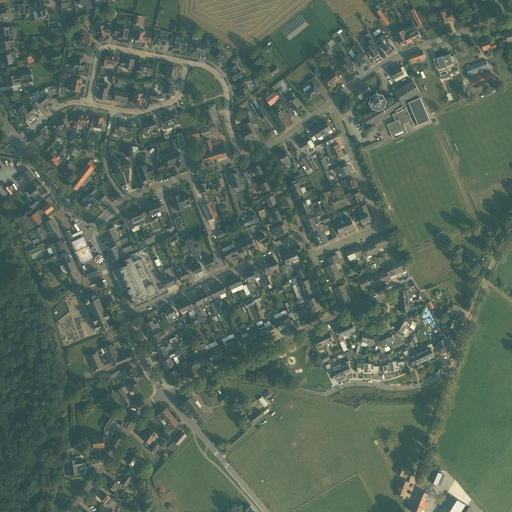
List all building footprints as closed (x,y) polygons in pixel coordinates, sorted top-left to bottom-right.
[(37,1),(34,2),(36,11),(43,9),(42,6),(46,5),(45,3),(46,3),(44,0),(41,0),(37,1)] [(59,0),(60,1),(59,1),(60,4),(61,4),(61,7),(60,8),(62,12),(67,11),(67,9),(73,8),(70,0),(59,0)] [(76,0),(77,4),(84,3),(86,9),(92,8),(89,0),(76,0)] [(98,4),(91,6),(93,13),(100,11),(98,4)] [(0,17),(2,17),(3,22),(12,21),(11,14),(8,12),(8,9),(7,9),(7,8),(3,8),(4,9),(0,9),(0,17)] [(40,14),(37,15),(38,19),(48,19),(47,15),(49,15),(47,8),(39,10),(40,14)] [(411,15),(410,16),(414,23),(419,20),(416,12),(414,9),(411,11),(413,14),(411,16),(411,15)] [(379,10),(375,13),(385,27),(387,26),(385,22),(387,21),(379,10)] [(437,14),(440,24),(447,22),(447,23),(453,21),(450,11),(446,13),(445,11),(437,14)] [(84,21),(81,27),(87,31),(90,29),(88,26),(84,21)] [(115,28),(114,34),(118,35),(117,37),(126,39),(128,30),(119,28),(121,22),(117,21),(115,28)] [(382,33),(375,37),(378,42),(381,46),(381,47),(384,51),(388,49),(388,48),(391,46),(388,42),(389,42),(388,42),(387,40),(390,37),(381,23),(377,25),(379,29),(382,33)] [(94,28),(93,29),(94,32),(95,33),(97,32),(98,37),(106,35),(106,34),(110,33),(108,25),(104,26),(104,25),(96,27),(94,28)] [(8,27),(0,28),(0,34),(0,36),(5,35),(6,39),(13,37),(12,31),(8,31),(8,27)] [(397,33),(396,34),(399,39),(398,39),(402,47),(409,43),(406,36),(408,35),(406,31),(404,32),(402,28),(399,30),(400,32),(397,33)] [(79,45),(78,46),(82,49),(83,47),(86,49),(88,46),(89,47),(93,41),(88,38),(90,35),(82,30),(79,35),(82,37),(81,39),(82,39),(79,45)] [(136,30),(134,40),(143,42),(143,41),(150,42),(151,34),(144,33),(145,32),(136,30)] [(408,35),(406,36),(409,43),(421,37),(418,30),(417,31),(416,30),(409,34),(410,34),(408,35)] [(511,32),(506,34),(506,36),(502,38),(504,43),(508,42),(511,40),(511,32)] [(157,42),(157,45),(160,45),(160,44),(165,45),(167,35),(155,33),(153,41),(157,42)] [(369,33),(363,37),(366,42),(369,46),(365,49),(369,54),(370,54),(372,57),(373,56),(375,57),(377,56),(377,54),(378,54),(375,49),(378,48),(378,47),(377,46),(372,39),(369,33)] [(208,52),(209,49),(211,50),(215,38),(208,34),(206,44),(198,43),(196,53),(204,54),(205,52),(208,52)] [(339,34),(334,38),(338,44),(343,40),(339,34)] [(174,43),(173,48),(184,50),(187,37),(172,35),(170,42),(174,43)] [(14,48),(13,41),(8,41),(1,42),(2,50),(9,48),(14,48)] [(488,41),(481,43),(484,51),(487,49),(488,52),(498,49),(496,43),(489,45),(488,41)] [(323,47),(326,52),(331,49),(327,44),(323,47)] [(365,56),(357,44),(351,49),(356,56),(353,58),(359,67),(360,66),(360,67),(363,65),(362,64),(363,63),(364,62),(364,63),(365,62),(362,58),(365,56)] [(219,50),(216,53),(218,54),(215,58),(219,60),(218,62),(220,63),(222,61),(225,63),(228,58),(230,55),(227,53),(228,52),(225,50),(223,53),(220,51),(219,50)] [(425,58),(423,52),(423,51),(407,57),(410,63),(409,63),(411,68),(414,67),(413,64),(422,61),(421,59),(425,58)] [(10,55),(3,56),(5,65),(12,63),(11,58),(16,57),(15,54),(10,55)] [(450,54),(443,56),(450,73),(458,70),(459,70),(458,69),(457,65),(458,65),(455,58),(452,59),(451,57),(450,54)] [(104,64),(103,67),(108,68),(108,65),(115,66),(116,63),(117,57),(110,55),(110,57),(105,56),(104,62),(104,64)] [(353,71),(350,67),(353,65),(347,56),(342,60),(345,64),(340,67),(342,69),(341,70),(343,72),(344,72),(347,76),(353,71)] [(435,65),(435,66),(438,74),(438,73),(439,73),(441,77),(441,79),(442,79),(441,78),(450,75),(450,74),(450,73),(443,56),(436,59),(437,61),(438,64),(435,65)] [(75,61),(73,68),(83,70),(85,63),(83,62),(84,58),(76,57),(75,61)] [(122,59),(120,67),(124,67),(124,68),(132,69),(134,60),(126,58),(126,60),(122,59)] [(488,68),(485,60),(466,68),(469,76),(488,68)] [(151,73),(152,65),(148,64),(148,63),(141,62),(140,71),(151,73)] [(230,69),(229,69),(229,70),(231,73),(230,74),(234,80),(242,75),(236,65),(235,66),(233,63),(228,66),(230,69)] [(423,66),(420,67),(422,73),(423,74),(430,71),(430,70),(428,65),(423,67),(423,66)] [(169,66),(166,77),(176,79),(177,73),(176,72),(177,68),(169,66)] [(279,70),(276,66),(266,74),(269,78),(279,70)] [(400,68),(391,73),(394,79),(404,74),(400,68)] [(32,78),(31,70),(21,72),(21,75),(14,77),(14,76),(8,77),(10,86),(23,84),(22,80),(32,78)] [(490,70),(470,78),(473,85),(493,78),(490,70)] [(324,79),(329,86),(334,83),(334,84),(340,79),(334,71),(324,79)] [(317,95),(320,93),(317,89),(321,86),(314,76),(307,82),(311,88),(305,92),(310,100),(314,97),(315,97),(314,97),(316,96),(317,95)] [(68,86),(67,89),(68,90),(70,91),(75,92),(79,92),(82,79),(79,79),(73,78),(72,78),(71,86),(69,86),(68,86)] [(413,80),(395,92),(397,96),(398,97),(403,104),(419,94),(421,93),(413,80)] [(238,88),(239,88),(240,91),(238,92),(241,99),(246,97),(246,96),(250,94),(247,85),(245,86),(244,81),(237,84),(238,88)] [(450,100),(468,94),(463,82),(449,88),(452,95),(448,96),(450,100)] [(100,87),(97,99),(106,100),(111,101),(112,97),(107,96),(108,89),(109,90),(110,85),(104,84),(104,88),(100,87)] [(165,84),(163,94),(168,95),(168,93),(173,94),(175,86),(165,84)] [(366,84),(355,92),(361,99),(371,91),(366,84)] [(115,91),(113,101),(121,102),(121,101),(126,102),(128,93),(115,91)] [(151,91),(150,94),(150,99),(157,100),(158,95),(158,94),(156,93),(156,92),(151,91)] [(274,91),(265,98),(271,106),(280,99),(274,91)] [(279,92),(277,94),(280,99),(287,108),(291,105),(294,110),(301,105),(296,99),(293,95),(290,97),(287,99),(285,100),(279,92)] [(49,102),(53,100),(48,94),(46,93),(37,100),(42,107),(49,102)] [(141,102),(147,103),(148,96),(142,95),(142,94),(134,93),(132,102),(140,104),(141,102)] [(398,97),(363,119),(368,127),(403,104),(398,97)] [(375,106),(378,107),(382,105),(382,102),(381,98),(377,97),(374,99),(373,103),(375,106)] [(404,124),(412,121),(414,127),(430,120),(420,98),(409,103),(396,110),(396,111),(397,110),(398,112),(393,115),(396,121),(387,125),(391,134),(405,128),(404,124)] [(23,119),(24,118),(26,120),(33,115),(32,114),(36,111),(31,106),(27,109),(23,104),(17,109),(22,115),(21,116),(23,119)] [(262,105),(254,109),(260,119),(261,119),(264,117),(268,115),(262,105)] [(203,112),(204,114),(202,114),(206,126),(215,123),(211,109),(203,112)] [(276,112),(277,114),(274,116),(284,131),(291,126),(280,109),(278,109),(276,111),(276,112)] [(75,115),(72,127),(76,127),(77,125),(87,127),(89,116),(85,115),(84,116),(79,115),(79,114),(78,116),(75,115)] [(175,126),(174,125),(180,123),(180,121),(179,119),(177,114),(173,115),(173,114),(171,115),(170,114),(168,115),(172,127),(175,126)] [(172,127),(168,115),(165,116),(165,117),(163,117),(163,118),(160,120),(161,124),(162,127),(163,129),(165,129),(165,130),(172,127)] [(59,120),(60,122),(56,123),(60,130),(63,129),(70,126),(66,117),(59,120)] [(90,125),(89,128),(91,129),(93,127),(101,128),(102,131),(105,131),(106,126),(106,125),(105,123),(104,122),(102,122),(103,119),(95,117),(95,118),(92,118),(90,125)] [(264,117),(261,119),(262,120),(255,124),(260,132),(270,126),(266,118),(265,118),(264,117)] [(154,120),(148,123),(151,131),(153,130),(155,134),(158,133),(157,129),(160,128),(158,122),(155,123),(154,120)] [(116,124),(114,134),(120,135),(119,137),(123,138),(124,136),(124,132),(126,123),(120,122),(120,123),(119,125),(116,124)] [(251,130),(254,129),(250,122),(244,125),(246,128),(239,131),(241,135),(242,134),(245,139),(246,139),(246,140),(247,140),(249,139),(249,138),(253,135),(251,130)] [(124,136),(123,138),(130,139),(130,137),(133,138),(134,134),(135,128),(132,127),(132,124),(126,123),(124,132),(124,136)] [(151,131),(148,123),(142,124),(143,127),(140,128),(142,135),(145,134),(146,137),(149,136),(148,132),(151,131)] [(321,124),(328,135),(330,134),(328,131),(331,130),(327,123),(324,124),(323,123),(321,124)] [(320,127),(317,129),(322,136),(325,134),(327,136),(328,135),(321,124),(319,125),(320,127)] [(314,129),(310,131),(312,134),(314,133),(317,138),(322,136),(317,129),(315,130),(314,129)] [(186,134),(187,139),(199,136),(197,130),(186,134)] [(38,136),(32,141),(37,146),(43,142),(46,139),(49,137),(47,134),(44,137),(41,139),(38,136)] [(212,148),(209,140),(204,142),(208,153),(200,156),(202,164),(226,156),(222,145),(212,148)] [(307,141),(300,145),(304,150),(307,148),(311,154),(317,150),(314,147),(316,146),(311,140),(308,142),(307,141)] [(332,151),(333,153),(341,150),(338,144),(335,146),(334,143),(325,146),(328,152),(332,151)] [(72,144),(68,153),(76,156),(80,148),(72,144)] [(155,150),(150,146),(147,150),(151,154),(155,150)] [(341,150),(333,153),(329,155),(333,164),(342,160),(340,157),(343,156),(341,150)] [(166,168),(172,165),(172,163),(176,162),(178,168),(180,167),(180,168),(185,166),(183,159),(182,159),(180,152),(173,155),(174,157),(168,159),(167,156),(162,158),(164,164),(165,163),(166,168)] [(285,167),(291,163),(289,159),(286,152),(279,156),(282,163),(285,167)] [(56,160),(60,157),(58,155),(54,157),(49,162),(53,167),(59,163),(56,160)] [(312,159),(311,160),(308,156),(305,157),(311,168),(316,165),(312,159)] [(70,186),(76,190),(96,165),(90,160),(82,171),(81,170),(76,176),(77,176),(70,186)] [(113,164),(116,173),(124,170),(124,169),(129,167),(127,160),(121,162),(121,161),(113,164)] [(342,173),(343,176),(339,178),(341,181),(347,178),(346,175),(352,173),(348,165),(343,167),(342,164),(336,167),(339,174),(342,173)] [(69,165),(65,171),(71,175),(75,170),(69,165)] [(253,177),(258,174),(260,178),(264,176),(260,165),(249,169),(251,173),(253,177)] [(150,176),(154,175),(151,166),(147,168),(146,166),(138,169),(139,173),(138,174),(139,176),(140,176),(142,181),(143,182),(145,181),(146,180),(150,178),(150,176)] [(21,178),(22,178),(23,176),(28,182),(34,177),(28,170),(22,174),(15,179),(18,182),(22,179),(21,178)] [(242,172),(248,186),(253,184),(250,178),(249,178),(246,171),(242,172)] [(237,174),(236,173),(230,175),(233,182),(231,183),(233,187),(234,187),(234,188),(240,185),(244,184),(242,176),(239,177),(238,174),(237,174)] [(7,180),(15,176),(14,174),(0,181),(0,186),(8,182),(7,180)] [(291,185),(294,191),(301,188),(300,185),(304,184),(303,182),(308,180),(307,176),(297,180),(298,182),(291,185)] [(224,185),(221,178),(215,180),(217,187),(216,188),(217,191),(221,190),(220,187),(224,185)] [(347,178),(341,181),(343,187),(348,186),(349,189),(357,186),(354,179),(349,181),(347,178)] [(263,192),(270,189),(267,182),(260,185),(261,188),(257,190),(259,193),(263,192)] [(206,187),(205,183),(200,185),(203,192),(207,204),(201,206),(208,220),(218,216),(211,202),(213,201),(208,186),(206,187)] [(34,185),(25,192),(24,193),(27,196),(31,201),(28,204),(32,209),(39,203),(35,199),(34,199),(33,197),(39,192),(34,185)] [(92,195),(97,190),(94,187),(86,194),(90,198),(83,205),(87,209),(91,206),(92,207),(93,206),(96,208),(107,197),(103,193),(95,200),(92,196),(92,195)] [(304,197),(314,193),(312,190),(303,193),(301,188),(294,191),(296,197),(303,194),(304,197)] [(355,194),(354,191),(346,194),(349,201),(353,199),(355,203),(363,199),(360,192),(355,194)] [(306,201),(315,197),(314,193),(304,197),(305,200),(299,203),(301,209),(308,206),(306,201)] [(179,194),(176,196),(171,197),(175,210),(184,207),(183,206),(186,205),(185,202),(190,200),(188,194),(180,197),(179,194)] [(272,196),(266,198),(262,200),(261,200),(263,204),(267,202),(269,206),(275,203),(272,196)] [(157,202),(153,204),(156,213),(160,212),(162,218),(166,216),(165,212),(167,211),(163,204),(163,205),(164,206),(161,207),(159,202),(157,203),(157,202)] [(44,211),(46,213),(46,214),(53,209),(48,203),(42,208),(42,209),(40,210),(43,213),(44,211)] [(145,211),(145,212),(148,219),(150,223),(155,221),(155,220),(158,218),(156,213),(153,204),(149,205),(149,206),(147,207),(149,212),(146,213),(145,212),(145,211)] [(220,212),(227,210),(225,204),(218,207),(220,212)] [(311,212),(314,210),(314,209),(312,204),(308,206),(301,209),(303,215),(311,212)] [(264,211),(270,209),(268,205),(257,210),(259,214),(264,211)] [(370,221),(367,214),(369,213),(365,205),(359,208),(362,216),(360,217),(363,224),(370,221)] [(134,211),(138,220),(139,224),(145,221),(145,220),(148,219),(145,212),(146,213),(142,214),(141,210),(139,210),(138,210),(134,211)] [(278,210),(271,213),(268,214),(269,217),(268,218),(270,222),(274,220),(281,217),(278,210)] [(127,219),(126,219),(130,227),(130,226),(131,229),(134,228),(133,227),(140,224),(139,224),(138,220),(134,211),(130,213),(131,214),(129,214),(131,219),(127,220),(127,219)] [(28,218),(35,226),(41,222),(35,213),(28,218)] [(257,215),(247,219),(250,226),(259,222),(257,215)] [(319,222),(318,218),(316,219),(315,217),(313,217),(306,220),(308,226),(319,222)] [(347,218),(345,219),(350,231),(352,230),(352,228),(354,227),(351,219),(348,221),(347,218)] [(39,227),(34,230),(28,233),(33,244),(45,238),(44,236),(50,233),(51,233),(57,230),(56,229),(57,228),(56,225),(55,226),(52,219),(45,222),(46,223),(39,226),(39,227)] [(350,231),(345,219),(343,220),(344,222),(341,224),(344,231),(347,230),(348,232),(350,231)] [(318,232),(324,230),(329,228),(327,225),(324,226),(321,227),(320,225),(319,222),(308,226),(311,232),(317,230),(318,232)] [(277,232),(274,233),(276,236),(281,234),(287,231),(284,224),(275,228),(277,232)] [(342,232),(344,231),(341,224),(336,226),(339,232),(337,232),(338,236),(342,234),(342,232)] [(115,226),(104,231),(106,237),(117,232),(115,226)] [(218,230),(220,236),(221,237),(226,235),(223,228),(218,230)] [(264,229),(255,232),(255,233),(260,244),(267,241),(266,238),(268,237),(264,229)] [(324,230),(318,232),(320,236),(313,238),(316,246),(323,243),(328,241),(324,230)] [(117,232),(106,237),(109,242),(114,240),(115,243),(116,242),(121,240),(117,232)] [(387,234),(380,237),(384,247),(391,244),(387,234)] [(384,247),(380,237),(373,240),(374,243),(377,250),(377,249),(384,247)] [(251,238),(245,241),(249,249),(255,246),(251,238)] [(49,248),(51,247),(55,245),(58,252),(65,248),(61,240),(55,243),(53,239),(46,242),(49,248)] [(137,243),(138,246),(139,246),(141,250),(146,248),(147,248),(148,247),(145,240),(143,241),(137,243)] [(249,249),(245,241),(240,243),(244,252),(249,249)] [(111,248),(106,250),(109,255),(119,251),(116,242),(115,243),(110,245),(111,248)] [(195,248),(192,242),(188,244),(193,256),(198,254),(195,248)] [(374,243),(367,245),(371,255),(378,252),(377,249),(377,250),(374,243)] [(359,245),(352,248),(356,258),(363,255),(361,248),(359,245)] [(371,255),(367,245),(361,248),(363,255),(364,258),(371,255)] [(217,248),(220,253),(222,258),(225,257),(226,260),(232,257),(229,250),(223,253),(220,247),(217,248)] [(235,247),(229,250),(232,257),(238,254),(236,251),(237,251),(235,247)] [(356,258),(352,248),(345,251),(350,261),(356,258)] [(56,256),(56,257),(57,260),(61,258),(63,262),(70,259),(66,251),(59,254),(60,255),(56,256)] [(119,251),(109,255),(111,261),(116,259),(118,261),(123,259),(119,251)] [(295,251),(289,254),(292,261),(293,264),(299,261),(298,259),(298,258),(295,251)] [(53,258),(52,254),(40,259),(41,263),(53,258)] [(292,261),(289,254),(283,257),(286,264),(292,261)] [(208,268),(215,265),(212,257),(207,259),(205,255),(202,257),(204,261),(208,268)] [(327,259),(330,265),(335,263),(336,264),(340,262),(337,255),(327,259)] [(121,292),(125,291),(127,290),(133,304),(147,297),(150,296),(157,293),(141,258),(133,262),(130,257),(124,260),(127,265),(112,272),(121,292)] [(179,268),(176,269),(178,273),(181,281),(189,277),(186,270),(189,269),(186,263),(185,261),(184,259),(181,260),(182,263),(182,264),(179,266),(180,267),(179,268)] [(275,260),(269,263),(272,270),(274,274),(277,272),(276,269),(278,268),(275,260)] [(71,261),(64,264),(70,278),(76,276),(73,270),(75,270),(71,261)] [(194,274),(202,271),(199,263),(194,266),(192,261),(189,263),(191,267),(194,274)] [(392,264),(396,274),(403,271),(399,261),(392,264)] [(269,263),(263,266),(263,267),(266,273),(267,275),(268,277),(274,274),(272,270),(269,263)] [(326,267),(329,274),(338,270),(336,264),(335,263),(330,265),(326,267)] [(396,274),(392,264),(385,268),(386,270),(389,277),(396,274)] [(263,267),(260,268),(263,277),(267,286),(268,286),(270,284),(266,275),(267,275),(266,273),(263,267)] [(164,271),(166,275),(167,278),(164,280),(167,287),(175,284),(171,277),(175,275),(171,268),(164,271)] [(298,270),(297,271),(299,276),(300,279),(306,276),(303,268),(298,270)] [(256,269),(250,271),(254,279),(260,276),(258,272),(256,269)] [(338,270),(329,274),(331,281),(341,277),(338,270)] [(390,280),(389,277),(386,270),(380,273),(384,283),(390,280)] [(248,283),(246,285),(250,294),(254,292),(251,285),(256,283),(254,279),(250,271),(244,274),(246,277),(248,283)] [(384,283),(380,273),(373,276),(376,283),(377,286),(384,283)] [(365,277),(369,286),(376,283),(373,276),(372,274),(365,277)] [(293,278),(290,280),(291,283),(293,286),(295,285),(296,285),(299,284),(297,280),(300,279),(299,276),(295,278),(293,278)] [(239,277),(233,280),(236,287),(242,284),(240,280),(239,277)] [(263,277),(259,278),(262,285),(263,288),(267,286),(263,277)] [(365,277),(360,279),(358,280),(363,290),(369,286),(365,277)] [(228,286),(230,290),(236,287),(233,280),(227,282),(228,286)] [(296,285),(295,285),(296,287),(298,291),(299,291),(310,286),(307,280),(306,281),(299,283),(300,283),(299,284),(296,285)] [(456,280),(444,285),(446,290),(450,289),(451,292),(457,290),(456,287),(458,286),(456,280)] [(216,288),(219,295),(225,292),(222,285),(216,288)] [(335,289),(337,296),(347,292),(344,285),(335,289)] [(300,297),(297,298),(298,301),(304,299),(303,296),(304,295),(305,295),(308,294),(312,292),(310,286),(299,291),(298,291),(298,292),(300,297)] [(213,298),(216,296),(218,301),(221,299),(219,295),(216,288),(210,290),(213,298)] [(232,291),(228,293),(230,297),(231,300),(233,303),(236,301),(232,291)] [(206,292),(200,295),(205,307),(205,306),(210,304),(211,303),(206,292)] [(347,292),(337,296),(340,303),(344,301),(345,304),(351,301),(347,292)] [(97,294),(84,299),(85,303),(86,303),(87,303),(93,317),(91,317),(94,324),(93,325),(96,331),(97,331),(98,333),(111,327),(108,319),(108,318),(109,318),(106,311),(104,312),(97,294)] [(197,305),(200,304),(202,309),(205,307),(200,295),(193,298),(197,305)] [(310,299),(306,301),(309,307),(317,303),(314,298),(315,298),(315,297),(311,299),(310,299)] [(183,303),(187,310),(188,313),(194,310),(189,300),(183,303)] [(215,301),(213,302),(215,307),(217,312),(218,314),(221,313),(215,301)] [(187,310),(183,303),(177,306),(181,313),(187,310)] [(317,303),(309,307),(311,313),(312,313),(320,309),(319,309),(317,304),(317,303)] [(288,305),(286,306),(288,310),(291,317),(293,320),(295,319),(293,313),(291,309),(289,305),(288,305)] [(444,326),(450,329),(451,327),(454,328),(457,321),(454,320),(455,316),(456,316),(458,311),(449,307),(447,313),(444,320),(446,321),(444,326)] [(170,317),(175,315),(176,315),(172,308),(166,311),(166,312),(164,313),(165,316),(166,319),(169,324),(173,322),(170,317)] [(199,309),(196,310),(202,322),(205,321),(204,318),(201,313),(199,309)] [(196,310),(194,311),(196,316),(200,323),(202,322),(196,310)] [(295,313),(293,313),(295,319),(299,318),(304,316),(302,311),(302,310),(295,313)] [(268,312),(270,317),(273,322),(276,321),(276,323),(278,327),(280,330),(285,327),(286,327),(280,316),(274,319),(271,311),(268,312)] [(292,325),(288,318),(286,314),(280,316),(286,327),(291,325),(292,325)] [(398,320),(396,323),(405,328),(406,327),(411,330),(412,328),(410,327),(412,324),(411,323),(412,321),(406,317),(404,320),(401,318),(399,321),(398,320)] [(169,325),(169,324),(166,319),(167,319),(160,322),(162,328),(169,325)] [(157,323),(154,325),(152,321),(145,324),(148,331),(152,329),(158,326),(157,323)] [(352,322),(347,325),(352,336),(354,335),(357,333),(356,330),(352,322)] [(256,323),(253,324),(256,330),(258,329),(259,330),(261,336),(262,338),(263,338),(268,335),(269,335),(268,335),(265,327),(263,324),(258,327),(256,323)] [(405,328),(396,323),(395,324),(396,325),(395,328),(398,330),(397,333),(403,337),(405,334),(403,333),(405,328)] [(251,328),(245,331),(248,336),(251,343),(257,340),(257,341),(257,340),(256,338),(254,333),(253,331),(256,330),(253,324),(250,326),(251,328)] [(271,325),(271,324),(265,327),(268,335),(274,332),(274,333),(273,329),(271,325)] [(347,325),(342,327),(346,335),(349,333),(350,337),(352,336),(347,325)] [(342,327),(337,329),(340,336),(342,340),(344,339),(343,336),(346,335),(342,327)] [(387,331),(385,332),(390,346),(390,345),(391,347),(397,345),(396,342),(398,341),(401,340),(396,334),(393,335),(391,331),(388,333),(387,331)] [(158,333),(151,336),(154,344),(161,340),(159,337),(163,335),(161,332),(158,333)] [(338,342),(336,338),(333,339),(330,332),(325,335),(329,342),(332,341),(333,344),(338,342)] [(381,348),(384,347),(385,348),(390,346),(385,332),(383,333),(383,335),(380,336),(382,340),(379,341),(381,348)] [(219,333),(216,335),(220,343),(221,346),(224,345),(225,346),(227,351),(228,354),(234,351),(231,344),(229,340),(229,339),(223,342),(221,339),(219,333)] [(362,338),(360,338),(360,341),(367,343),(369,335),(364,333),(362,338)] [(434,346),(434,347),(436,351),(436,350),(436,349),(438,348),(440,353),(443,352),(442,352),(444,351),(445,352),(450,349),(446,341),(445,342),(443,339),(445,338),(446,339),(443,334),(440,335),(441,335),(442,336),(437,338),(440,344),(437,345),(437,346),(435,347),(434,346)] [(216,335),(213,336),(217,345),(212,348),(217,359),(222,356),(223,356),(221,353),(219,349),(219,347),(221,346),(220,343),(216,335)] [(329,342),(325,335),(320,337),(325,348),(328,347),(326,344),(329,342)] [(375,336),(369,335),(367,343),(375,345),(376,342),(374,341),(375,336)] [(248,336),(242,338),(245,346),(246,346),(245,346),(251,343),(248,336)] [(235,337),(229,340),(231,344),(234,351),(240,348),(240,349),(240,348),(237,341),(236,341),(236,339),(235,337)] [(325,348),(320,337),(315,339),(317,343),(315,345),(313,340),(313,341),(318,351),(325,348)] [(205,343),(200,345),(204,354),(207,353),(207,354),(210,359),(211,362),(211,361),(217,359),(212,348),(210,344),(206,346),(205,343)] [(429,349),(425,350),(429,359),(435,357),(432,350),(434,349),(432,343),(427,345),(429,349)] [(103,348),(105,353),(115,349),(114,345),(111,346),(111,344),(103,348)] [(163,346),(156,349),(160,356),(167,353),(165,349),(169,348),(167,344),(164,346),(163,346)] [(194,355),(200,367),(205,364),(206,364),(202,357),(202,355),(204,354),(200,345),(196,347),(197,350),(199,349),(200,353),(194,355)] [(105,353),(107,358),(118,353),(116,350),(114,350),(114,349),(116,349),(115,349),(105,353)] [(104,368),(98,354),(97,352),(96,350),(87,354),(92,368),(95,367),(96,372),(104,368)] [(408,350),(403,352),(408,361),(410,360),(413,365),(413,367),(419,364),(415,355),(411,357),(408,350)] [(425,350),(420,353),(424,362),(429,359),(425,350)] [(123,355),(119,357),(119,359),(110,362),(110,363),(112,362),(113,366),(131,359),(128,351),(122,354),(123,355)] [(183,353),(184,356),(187,362),(190,360),(190,362),(192,367),(194,370),(194,369),(200,367),(194,355),(194,353),(193,353),(188,356),(186,352),(183,353)] [(116,354),(118,354),(118,353),(107,358),(109,363),(110,363),(110,362),(119,359),(119,357),(118,355),(117,355),(116,354)] [(420,353),(415,355),(419,364),(424,362),(420,353)] [(174,360),(173,357),(169,358),(162,361),(166,369),(172,366),(176,364),(174,360)] [(346,364),(342,366),(346,375),(352,372),(349,366),(351,365),(349,361),(345,362),(346,364)] [(397,361),(392,362),(395,373),(398,372),(398,371),(400,370),(405,369),(404,361),(398,363),(397,361)] [(388,365),(382,366),(384,374),(389,373),(392,372),(392,373),(395,373),(392,362),(388,363),(388,365)] [(330,363),(325,365),(326,367),(330,375),(333,374),(336,380),(341,377),(337,369),(333,370),(331,365),(330,363)] [(358,363),(357,373),(362,373),(365,374),(365,375),(368,375),(368,363),(364,363),(358,363)] [(368,363),(368,375),(371,375),(371,374),(373,374),(379,374),(379,366),(373,366),(373,364),(368,363)] [(342,366),(337,369),(341,377),(346,375),(342,366)] [(128,367),(121,371),(125,377),(127,380),(128,380),(130,382),(131,381),(133,380),(131,377),(137,374),(133,367),(130,369),(128,367)] [(179,369),(168,374),(171,381),(185,374),(182,368),(179,369)] [(117,391),(113,393),(116,397),(119,403),(125,407),(131,403),(128,399),(128,398),(125,394),(128,392),(129,393),(129,392),(132,390),(134,393),(141,389),(137,382),(133,385),(131,381),(130,382),(124,386),(125,386),(121,388),(117,391)] [(216,403),(207,391),(204,387),(196,393),(199,397),(200,395),(210,407),(216,403)] [(267,399),(272,395),(268,391),(263,394),(267,399)] [(225,393),(221,396),(218,398),(223,404),(230,399),(225,393)] [(191,397),(184,402),(194,416),(201,411),(199,408),(201,406),(197,401),(193,396),(191,397)] [(262,396),(257,400),(264,408),(269,404),(262,396)] [(162,418),(169,426),(166,429),(168,432),(171,430),(178,425),(166,409),(156,416),(159,420),(162,418)] [(253,424),(264,416),(259,410),(248,418),(253,424)] [(201,411),(194,416),(200,424),(207,419),(201,411)] [(105,432),(105,437),(92,438),(93,448),(110,446),(109,436),(108,436),(108,435),(109,435),(113,429),(114,430),(118,424),(113,421),(105,432)] [(144,434),(141,438),(149,444),(157,434),(150,429),(145,435),(144,434)] [(154,453),(158,447),(153,443),(149,450),(154,453)] [(137,465),(140,461),(137,459),(130,455),(126,462),(132,466),(129,469),(140,477),(144,471),(137,465)] [(68,461),(70,475),(78,474),(77,467),(85,466),(84,459),(76,461),(76,460),(68,461)] [(400,467),(397,475),(403,477),(406,469),(400,467)] [(434,471),(430,482),(438,485),(442,474),(434,471)] [(121,483),(125,486),(128,483),(129,484),(130,482),(129,481),(131,478),(127,475),(121,483)] [(410,482),(409,482),(402,479),(396,493),(404,496),(410,482)] [(116,486),(119,488),(121,486),(117,484),(118,484),(113,480),(108,487),(113,491),(116,486)] [(415,505),(411,511),(420,511),(422,509),(425,511),(429,503),(425,501),(428,494),(421,490),(415,505)] [(110,501),(112,499),(109,497),(104,492),(99,498),(108,505),(111,501),(110,501)] [(441,508),(438,511),(460,511),(465,505),(449,495),(441,508)]
